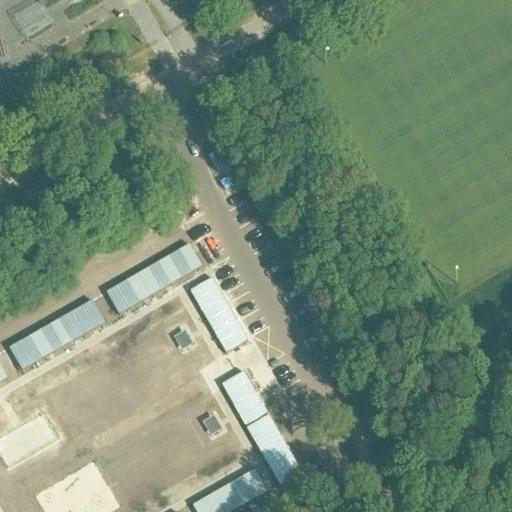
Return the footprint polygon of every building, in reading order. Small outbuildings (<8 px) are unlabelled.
[(203,271),(190,249),(169,260),(182,283),(193,277),(197,274),(203,271)] [(171,289),(182,283),(169,260),(148,272),(161,295),(167,291),(171,289)] [(161,295),(148,272),(127,284),(140,307),(151,301),(155,298),(161,295)] [(225,303),(213,283),(190,296),(196,307),(199,310),(202,316),(225,303)] [(140,307),(127,284),(106,296),(119,319),(125,315),(129,313),(140,307)] [(208,327),(231,314),(225,303),(202,316),(206,322),(208,327)] [(105,327),(92,304),(72,316),(85,339),(91,335),(95,333),(105,327)] [(214,337),(237,324),(231,314),(208,327),(211,331),(214,337)] [(85,339),(72,316),(51,328),(64,351),(74,345),(78,343),(85,339)] [(249,345),(237,324),(214,337),(218,343),(220,347),(226,358),(249,345)] [(64,351),(51,328),(30,340),(43,363),(49,359),(53,357),(64,351)] [(43,363),(30,340),(9,352),(22,375),(33,369),(37,366),(43,363)] [(0,387),(8,383),(0,368),(0,387)] [(233,410),(256,397),(244,376),(222,389),(228,400),(230,404),(233,410)] [(268,418),(261,406),(256,397),(233,410),(237,416),(239,420),(245,431),(268,418)] [(281,440),(269,420),(247,433),(258,453),(281,440)] [(293,461),(281,440),(258,453),(262,459),(270,474),(293,461)] [(305,482),(293,461),(270,474),(277,485),(282,495),(305,482)] [(268,495),(255,473),(249,477),(245,479),(234,485),(247,508),(268,496),(268,495)] [(240,511),(247,508),(234,485),(223,492),(220,494),(213,497),(221,511),(240,511)] [(221,511),(213,497),(207,501),(203,503),(193,509),(194,511),(221,511)]
